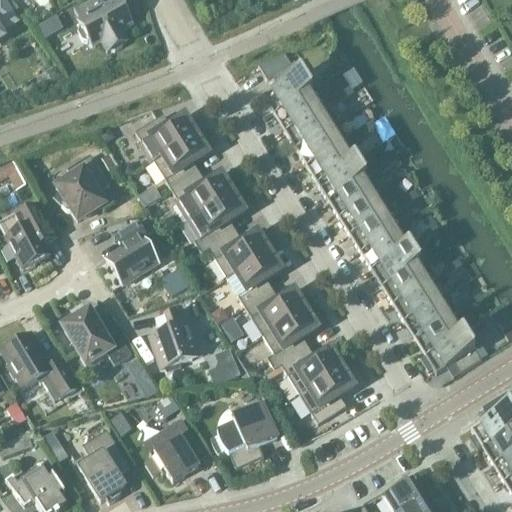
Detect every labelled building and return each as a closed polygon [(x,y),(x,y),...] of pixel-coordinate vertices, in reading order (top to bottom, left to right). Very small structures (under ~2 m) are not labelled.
[(0,0),(0,38),(1,38),(0,37),(0,32),(15,23),(0,0)] [(95,0),(74,12),(80,23),(78,23),(82,30),(80,31),(79,36),(83,43),(87,44),(90,43),(93,50),(102,45),(108,54),(111,52),(115,53),(122,49),(123,45),(127,43),(121,34),(132,28),(117,2),(101,11),(95,0)] [(44,25),(37,29),(44,41),(51,37),(44,25)] [(274,118),(309,96),(312,94),(295,65),(291,68),(284,58),(258,70),(273,93),(262,100),(274,118)] [(57,71),(48,76),(53,84),(61,79),(57,71)] [(342,94),(346,100),(353,96),(350,90),(342,94)] [(326,109),(328,108),(317,91),(312,94),(309,96),(274,118),(285,135),(326,109)] [(346,100),(342,94),(335,99),(338,105),(346,100)] [(295,152),(337,126),(326,109),(285,135),(295,152)] [(153,166),(199,137),(191,125),(189,126),(185,120),(163,133),(157,123),(135,136),(153,166)] [(364,129),(368,135),(375,130),(371,124),(364,129)] [(306,170),(348,143),(337,126),(295,152),(306,170)] [(368,135),(364,129),(356,134),(360,140),(368,135)] [(108,132),(99,137),(105,146),(110,142),(111,137),(108,132)] [(172,195),(193,181),(187,171),(209,157),(205,151),(206,150),(199,137),(153,166),(172,195)] [(348,143),(306,170),(317,187),(355,163),(355,162),(351,164),(342,148),(348,144),(348,143)] [(109,158),(102,163),(109,173),(116,168),(109,158)] [(71,214),(77,223),(77,224),(77,225),(105,208),(104,207),(97,197),(110,189),(109,188),(91,160),(92,160),(91,159),(67,174),(68,175),(72,181),(56,191),(57,192),(57,191),(59,195),(53,202),(66,213),(66,214),(67,214),(68,215),(70,214),(71,214)] [(385,164),(389,170),(396,165),(393,159),(385,164)] [(355,163),(317,187),(328,204),(366,180),(355,163)] [(389,170),(385,164),(378,168),(381,175),(389,170)] [(0,184),(9,180),(15,193),(24,188),(12,166),(0,171),(0,184)] [(190,224),(235,196),(227,183),(225,184),(221,178),(200,191),(193,181),(172,195),(190,224)] [(339,221),(373,200),(363,183),(366,181),(366,180),(328,204),(339,221)] [(407,198),(410,205),(418,200),(414,194),(407,198)] [(201,257),(208,253),(230,239),(224,229),(245,216),(241,209),(243,208),(235,196),(190,224),(201,242),(194,246),(201,257)] [(410,205),(407,198),(399,203),(403,209),(410,205)] [(373,200),(339,221),(349,239),(384,217),(373,200)] [(14,220),(0,227),(0,230),(23,273),(49,259),(43,248),(56,241),(38,208),(25,214),(24,212),(13,218),(14,220)] [(405,228),(394,210),(384,217),(349,239),(360,256),(403,229),(405,228)] [(106,264),(122,289),(158,267),(143,242),(153,235),(146,223),(122,238),(129,249),(106,264)] [(428,233),(432,239),(439,234),(436,228),(428,233)] [(371,273),(406,251),(414,246),(403,229),(360,256),(371,273)] [(432,239),(428,233),(421,238),(424,244),(432,239)] [(208,253),(201,257),(201,258),(208,253),(226,282),(271,254),(264,241),(262,243),(258,236),(236,250),(230,239),(208,253)] [(371,273),(382,290),(420,267),(425,263),(427,262),(416,245),(414,246),(406,251),(371,273)] [(271,254),(226,282),(245,311),(266,298),(260,288),(281,274),(278,268),(279,267),(271,254)] [(425,263),(420,267),(382,290),(392,307),(427,286),(436,280),(425,263)] [(450,268),(454,274),(461,269),(457,263),(450,268)] [(454,274),(450,268),(442,272),(446,279),(454,274)] [(179,273),(168,280),(179,296),(189,289),(179,273)] [(427,286),(392,307),(403,325),(438,303),(427,286)] [(201,288),(197,292),(201,299),(206,296),(206,290),(201,288)] [(266,298),(245,311),(263,341),(308,312),(300,300),(298,301),(294,295),(273,308),(266,298)] [(414,342),(449,320),(457,315),(446,298),(438,303),(403,325),(414,342)] [(471,302),(475,309),(483,304),(479,298),(471,302)] [(475,309),(471,302),(464,307),(468,313),(475,309)] [(222,312),(213,318),(218,326),(227,321),(222,312)] [(308,312),(263,341),(274,358),(267,363),(274,374),(281,370),(303,356),(296,346),(318,333),(314,326),(316,325),(308,312)] [(180,367),(193,362),(201,360),(185,314),(156,324),(163,345),(152,349),(161,374),(165,372),(166,376),(181,371),(180,367)] [(69,327),(63,331),(86,369),(107,357),(114,369),(131,359),(110,324),(99,331),(89,315),(83,318),(81,315),(67,323),(69,327)] [(449,320),(414,342),(425,359),(459,338),(449,320)] [(233,322),(221,329),(226,337),(237,330),(233,322)] [(425,359),(436,378),(454,367),(460,377),(481,364),(480,363),(475,354),(478,352),(481,350),(470,332),(463,336),(463,335),(459,338),(425,359)] [(2,355),(10,368),(8,372),(13,381),(18,381),(24,391),(38,383),(40,387),(43,385),(55,405),(77,392),(59,363),(49,369),(30,338),(22,343),(19,341),(14,343),(11,346),(11,350),(2,355)] [(487,359),(481,350),(478,352),(475,354),(480,363),(487,359)] [(299,399),(344,371),(336,358),(335,359),(331,353),(309,366),(303,356),(281,370),(299,399)] [(127,370),(132,379),(144,372),(138,363),(127,370)] [(344,371),(299,399),(318,428),(339,415),(333,404),(354,391),(350,385),(352,383),(344,371)] [(253,374),(249,376),(254,385),(263,379),(260,375),(253,374)] [(511,432),(511,397),(510,394),(482,412),(488,422),(471,433),(482,451),(511,432)] [(170,399),(157,408),(157,409),(164,420),(166,422),(179,414),(170,399)] [(220,439),(211,443),(212,447),(214,451),(216,455),(218,459),(227,455),(236,474),(264,462),(259,451),(264,448),(277,442),(265,415),(261,406),(231,419),(235,428),(219,436),(220,439)] [(15,408),(6,413),(16,429),(24,424),(15,408)] [(150,457),(149,457),(163,480),(166,478),(173,488),(185,480),(184,478),(197,470),(192,462),(201,456),(201,457),(203,456),(185,428),(171,429),(179,441),(151,459),(150,457)] [(511,432),(482,451),(493,468),(511,456),(511,432)] [(120,495),(112,482),(130,471),(107,435),(82,450),(91,465),(79,472),(101,506),(106,503),(109,508),(118,502),(119,501),(120,500),(121,498),(121,497),(121,496),(120,495)] [(28,438),(0,448),(0,456),(2,462),(33,451),(28,438)] [(511,480),(511,456),(493,468),(504,486),(511,480)] [(15,498),(24,510),(34,504),(38,511),(63,511),(67,510),(60,498),(63,497),(64,498),(65,497),(53,478),(52,479),(52,480),(49,483),(39,467),(37,469),(38,470),(16,484),(12,479),(5,484),(15,498)] [(390,511),(407,511),(424,502),(412,484),(384,502),(390,511)] [(430,511),(424,502),(407,511),(430,511)]
